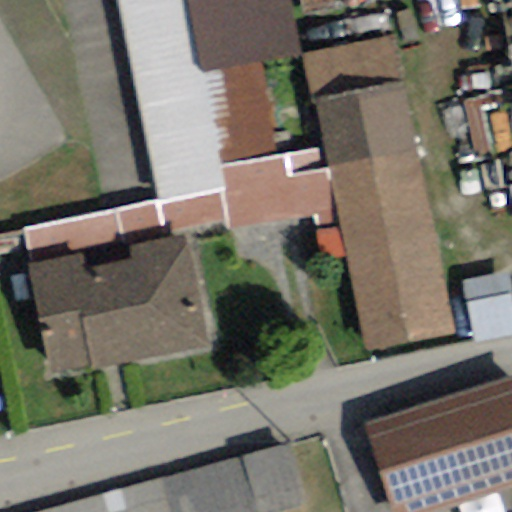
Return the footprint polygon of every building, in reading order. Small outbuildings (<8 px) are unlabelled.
[(117,0),(155,201),(268,179),(246,62),(280,55),(269,0),(117,0)] [(317,97),(363,346),(438,332),(391,84),(317,97)] [(26,275),(44,376),(192,349),(174,248),(26,275)] [(511,301),(511,295),(477,299),(481,338),(511,334),(511,301)] [(364,443),(385,511),(425,511),(511,485),(511,404),(510,398),(364,443)] [(296,445),(58,507),(59,511),(288,511),(312,506),(296,445)]
